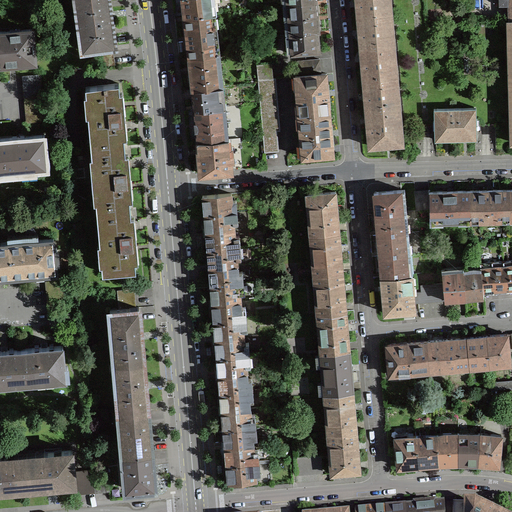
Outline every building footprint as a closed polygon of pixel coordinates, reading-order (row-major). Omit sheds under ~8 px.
[(109,0),(74,0),(82,50),(95,48),(98,66),(113,64),(111,46),(116,45),(111,15),(109,0)] [(184,16),(211,13),(216,12),(215,0),(182,0),(183,3),(184,16)] [(316,0),(287,3),(288,18),(317,16),(316,5),(316,0)] [(356,0),(357,3),(358,18),(391,15),(389,0),(356,0)] [(511,0),(499,0),(499,4),(509,4),(510,21),(511,21),(511,0)] [(189,56),(216,53),(215,40),(218,40),(216,26),(216,25),(213,26),(211,13),(184,16),(186,33),(189,56)] [(391,15),(358,18),(359,29),(361,45),(393,43),(391,15)] [(317,16),(288,18),(290,33),(317,31),(319,31),(318,20),(317,16)] [(32,28),(0,31),(0,63),(11,62),(34,60),(32,28)] [(317,31),(290,33),(290,36),(291,51),(291,52),(291,54),(293,54),(293,53),(318,51),(319,51),(319,50),(318,39),(317,31)] [(393,43),(361,45),(362,58),(364,81),(396,78),(393,43)] [(192,88),(219,86),(216,53),(189,56),(190,68),(192,88)] [(299,75),(321,74),(319,59),(297,60),(299,75)] [(273,78),(272,63),(257,64),(258,79),(273,78)] [(327,82),(326,82),(326,73),(321,74),(299,75),(300,88),(296,88),(296,89),(297,89),(298,103),(301,103),(302,115),(329,113),(328,104),(329,104),(328,91),(327,82)] [(26,99),(42,97),(40,74),(23,75),(26,99)] [(273,78),(258,79),(265,152),(277,151),(276,130),(279,130),(274,78),(273,78)] [(396,78),(364,81),(365,93),(366,108),(399,105),(396,78)] [(121,112),(119,83),(86,86),(91,148),(124,145),(121,112)] [(194,109),(221,107),(222,107),(220,86),(219,86),(192,88),(193,95),(194,109)] [(42,97),(26,99),(28,122),(44,120),(42,97)] [(390,143),(402,142),(399,105),(366,108),(368,120),(370,145),(382,144),(382,141),(389,140),(390,143)] [(197,140),(224,138),(221,107),(194,109),(195,115),(196,121),(195,121),(195,129),(196,128),(197,140)] [(454,108),(435,109),(436,139),(444,139),(454,139),(454,108)] [(476,138),(475,108),(454,108),(454,139),(464,138),(476,138)] [(331,122),(330,122),(329,113),(302,115),(303,128),(300,128),(300,129),(301,143),(305,143),(306,155),(302,156),(333,154),(332,144),(333,144),(332,131),(331,122)] [(43,134),(43,135),(22,137),(0,138),(0,171),(4,171),(5,175),(22,173),(21,169),(48,167),(47,166),(50,166),(49,152),(46,152),(45,134),(43,134)] [(199,155),(200,173),(231,170),(230,159),(229,159),(228,148),(229,148),(228,138),(224,138),(197,140),(198,146),(198,149),(197,149),(198,155),(199,155)] [(124,145),(91,148),(97,210),(130,207),(127,175),(124,145)] [(498,217),(510,216),(509,189),(493,190),(493,189),(487,189),(487,190),(483,190),(470,190),(470,217),(483,217),(483,221),(498,221),(498,217)] [(374,199),(376,213),(403,211),(401,190),(377,192),(374,195),(374,199)] [(416,210),(430,208),(430,191),(430,190),(415,191),(416,210)] [(443,191),(430,191),(430,208),(431,218),(443,218),(443,222),(458,221),(458,218),(470,217),(470,190),(453,191),(453,190),(447,190),(447,191),(443,191)] [(313,228),(313,233),(339,231),(337,212),(338,212),(337,205),(336,204),(335,191),(307,194),(307,195),(310,194),(310,199),(308,199),(311,228),(313,228)] [(233,211),(231,193),(211,194),(202,195),(204,214),(233,211)] [(103,272),(136,269),(133,236),(130,207),(97,210),(103,272)] [(233,211),(204,214),(204,216),(205,231),(234,229),(233,211)] [(403,211),(376,213),(376,218),(378,234),(405,232),(403,211)] [(234,229),(205,231),(206,234),(207,249),(236,247),(234,229)] [(339,231),(313,233),(313,240),(312,240),(314,268),(316,268),(316,273),(317,273),(343,271),(341,252),(342,252),(341,244),(340,244),(340,243),(339,231)] [(406,253),(405,232),(378,234),(378,239),(379,255),(406,253)] [(22,239),(25,274),(39,272),(56,271),(55,260),(58,260),(57,247),(54,248),(53,237),(22,239)] [(0,275),(11,275),(25,274),(22,239),(0,241),(0,275)] [(236,247),(207,249),(207,252),(208,267),(237,264),(236,247)] [(380,260),(381,276),(408,274),(406,253),(379,255),(380,260)] [(492,262),(494,289),(497,289),(506,288),(504,260),(492,262)] [(480,263),(481,271),(483,290),(485,290),(494,289),(492,262),(480,263)] [(237,264),(208,267),(209,269),(210,285),(239,282),(237,264)] [(456,300),(466,299),(464,272),(463,270),(443,272),(444,283),(445,299),(450,298),(456,298),(456,300)] [(320,307),(320,313),(346,310),(344,292),(345,292),(344,284),(344,283),(343,271),(317,273),(317,278),(315,278),(318,308),(320,307)] [(483,290),(481,271),(464,272),(466,299),(471,298),(476,298),(476,296),(483,295),(483,290)] [(414,301),(445,299),(444,283),(420,285),(421,291),(413,292),(412,273),(408,274),(381,276),(382,288),(384,312),(415,309),(414,301)] [(61,277),(46,279),(46,286),(48,304),(64,302),(61,277)] [(239,282),(210,285),(210,288),(212,303),(241,300),(239,282)] [(116,354),(117,363),(144,360),(141,332),(139,306),(135,307),(133,288),(117,290),(119,308),(110,309),(114,354),(116,354)] [(241,300),(212,303),(212,305),(213,320),(242,318),(241,300)] [(64,302),(48,304),(49,314),(50,328),(66,327),(64,302)] [(323,347),(324,352),(349,350),(348,331),(348,324),(347,324),(347,323),(346,310),(320,313),(321,318),(319,318),(321,347),(323,347)] [(242,318),(213,320),(213,323),(215,338),(244,336),(242,318)] [(494,335),(487,335),(489,361),(509,359),(507,333),(494,335)] [(467,337),(469,363),(489,361),(487,335),(472,337),(467,337)] [(244,336),(215,338),(215,341),(216,356),(245,353),(244,336)] [(449,364),(469,363),(467,337),(451,338),(447,339),(449,364)] [(429,366),(449,364),(447,339),(431,340),(427,340),(429,366)] [(412,342),(407,342),(409,368),(429,366),(427,340),(412,342)] [(409,368),(407,342),(392,344),(387,344),(389,370),(409,368)] [(64,365),(63,345),(44,346),(24,348),(27,381),(66,378),(65,376),(68,376),(67,365),(64,365)] [(0,383),(27,381),(24,348),(4,350),(0,350),(0,383)] [(350,350),(349,350),(324,352),(323,352),(324,357),(322,357),(325,387),(326,387),(327,392),(353,390),(352,371),(352,363),(351,363),(351,362),(350,350)] [(245,353),(216,356),(217,359),(218,374),(247,371),(245,353)] [(122,412),(148,410),(146,382),(144,360),(117,363),(117,372),(115,372),(115,373),(118,403),(120,403),(121,412),(122,412)] [(247,371),(218,374),(218,376),(219,392),(248,389),(247,371)] [(511,382),(491,385),(492,396),(496,396),(511,394),(511,382)] [(248,389),(219,392),(220,394),(221,409),(250,407),(248,389)] [(354,402),(353,390),(327,392),(328,397),(326,397),(328,426),(330,426),(331,432),(356,429),(355,411),(355,403),(354,403),(354,402)] [(511,415),(511,394),(496,396),(497,411),(511,415)] [(250,407),(221,409),(221,412),(223,427),(252,425),(250,407)] [(122,444),(125,444),(126,452),(152,450),(149,423),(148,410),(122,412),(123,421),(120,421),(122,444)] [(252,425),(223,427),(223,430),(224,445),(253,442),(252,425)] [(357,441),(356,429),(331,432),(331,437),(329,437),(332,466),(334,466),(334,471),(331,471),(331,472),(360,469),(358,450),(359,450),(358,442),(357,441)] [(458,436),(437,437),(438,463),(444,462),(458,462),(458,436)] [(480,437),(458,436),(458,462),(463,462),(478,462),(480,437)] [(424,464),(438,463),(437,437),(416,439),(418,464),(424,464)] [(501,439),(480,437),(478,462),(484,463),(499,464),(501,439)] [(418,464),(416,439),(396,441),(398,466),(404,466),(418,464)] [(253,442),(224,445),(224,447),(226,463),(255,460),(253,442)] [(0,456),(3,488),(47,484),(75,482),(72,450),(0,456)] [(152,450),(126,452),(126,461),(123,461),(125,488),(135,487),(135,489),(148,488),(148,486),(155,485),(153,462),(152,450)] [(295,473),(322,470),(321,455),(294,457),(295,473)] [(246,480),(246,479),(256,479),(255,460),(226,463),(227,481),(235,480),(238,480),(246,480)] [(95,490),(94,474),(93,469),(77,471),(79,492),(95,490)] [(110,489),(108,473),(94,474),(95,490),(110,489)] [(494,511),(475,502),(453,502),(444,502),(444,504),(444,511),(494,511)] [(444,511),(444,504),(435,505),(435,503),(418,505),(414,505),(414,507),(406,507),(405,511),(444,511)]
